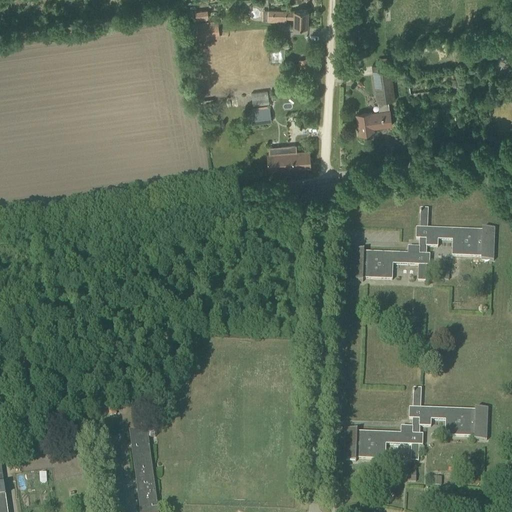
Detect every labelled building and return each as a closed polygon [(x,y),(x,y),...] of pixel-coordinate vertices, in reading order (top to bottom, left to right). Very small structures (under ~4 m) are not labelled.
[(209,11),(196,11),(196,19),(209,19),(209,11)] [(308,28),(308,11),(296,11),(293,11),(269,11),(268,21),(286,22),(286,19),(294,19),(294,27),(308,28)] [(220,38),(218,21),(195,24),(196,27),(192,28),(193,34),(197,34),(197,41),(220,38)] [(307,58),(303,59),(299,60),(300,64),(301,68),(309,66),(307,58)] [(392,125),(388,101),(395,100),(390,62),(372,65),(377,103),(378,103),(379,112),(371,112),(356,114),(359,135),(374,133),(373,127),(380,126),(380,127),(392,125)] [(253,106),(270,103),(268,91),(251,93),(253,106)] [(252,125),(262,123),(272,122),(270,108),(250,111),(252,125)] [(296,152),(296,146),(280,147),(280,152),(267,154),(268,170),(311,167),(310,150),(296,152)] [(428,230),(429,211),(421,211),(421,230),(417,229),(416,240),(420,241),(420,248),(408,248),(408,255),(364,253),(364,251),(352,250),(350,282),(363,283),(363,281),(393,282),(393,266),(396,267),(396,266),(419,267),(418,283),(426,283),(426,267),(430,268),(431,257),(427,257),(427,248),(438,248),(438,242),(453,242),(452,257),(481,259),(481,261),(494,262),(495,230),(482,229),(482,232),(428,230)] [(412,329),(412,338),(422,338),(422,329),(412,329)] [(421,410),(421,390),(414,389),(413,392),(413,394),(414,394),(413,409),(409,409),(409,420),(412,420),(412,428),(401,428),(401,435),(357,433),(357,431),(345,430),(345,431),(344,461),(343,461),(343,462),(356,463),(356,462),(356,460),(385,461),(386,445),(411,446),(411,462),(419,462),(419,447),(422,447),(423,436),(420,436),(420,428),(431,428),(431,421),(446,422),(445,437),(475,438),(474,441),(487,441),(488,410),(488,409),(476,410),(476,412),(421,410)] [(140,511),(158,511),(147,429),(129,432),(140,511)]
